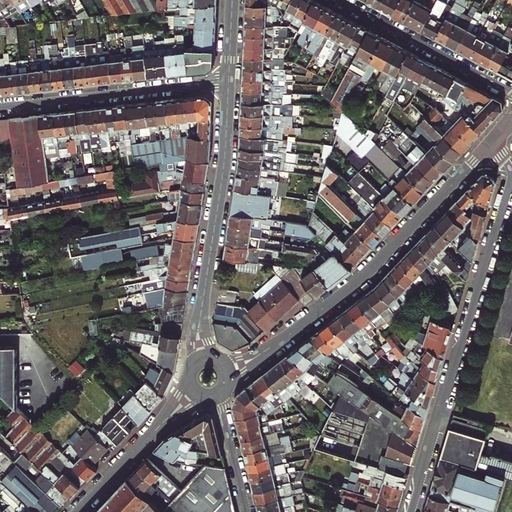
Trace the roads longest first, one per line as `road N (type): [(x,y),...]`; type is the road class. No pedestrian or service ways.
road 1 (residential): [(489,145),(507,170),(507,188),(409,511)]
road 2 (tertiary): [(489,145),(365,275),(227,372)]
road 3 (tertiary): [(229,80),(200,358)]
road 4 (tertiary): [(229,80),(0,107)]
road 5 (residential): [(511,92),(338,0)]
road 6 (tertiary): [(77,511),(194,392)]
road 7 (residential): [(246,511),(218,394)]
